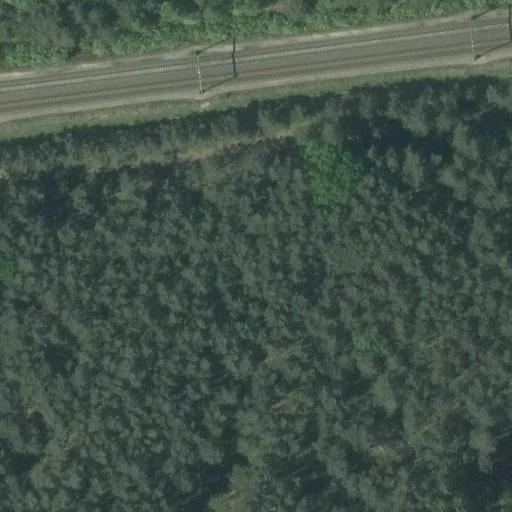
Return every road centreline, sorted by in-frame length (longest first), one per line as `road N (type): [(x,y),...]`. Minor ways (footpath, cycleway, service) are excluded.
road 1 (track): [(511,84),(0,152)]
road 2 (track): [(0,187),(261,154),(452,145),(511,132)]
